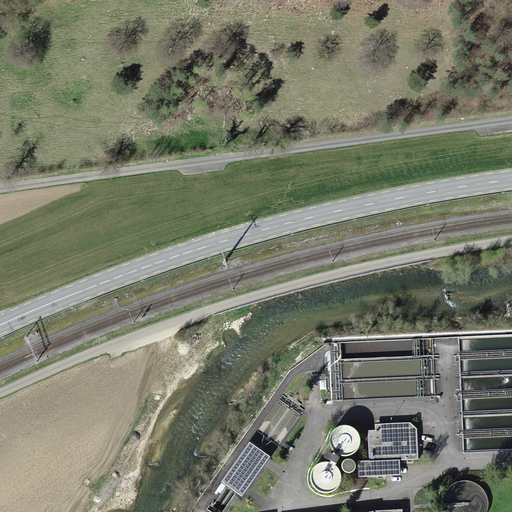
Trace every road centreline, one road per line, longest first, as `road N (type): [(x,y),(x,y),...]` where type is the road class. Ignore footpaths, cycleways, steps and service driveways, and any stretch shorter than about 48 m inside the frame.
road 1 (unclassified): [(511,240),(285,287),(105,347),(0,393)]
road 2 (primary): [(0,324),(250,232),(511,179)]
road 3 (track): [(0,192),(511,120)]
